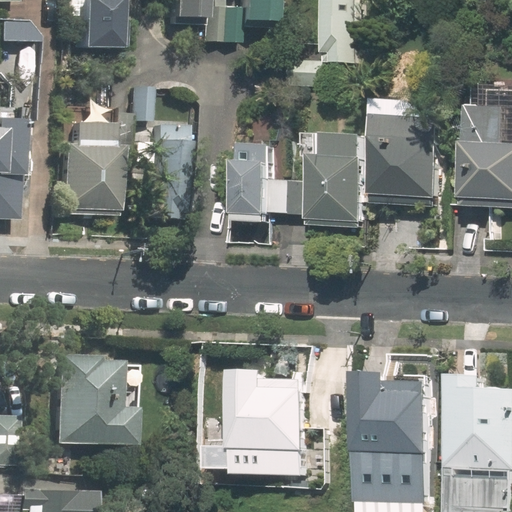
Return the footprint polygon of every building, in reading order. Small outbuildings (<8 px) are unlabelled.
[(70,0),(68,50),(100,51),(100,49),(113,50),(115,5),(102,4),(102,0),(70,0)] [(200,7),(199,0),(163,0),(163,18),(165,18),(165,24),(198,26),(197,42),(218,42),(219,8),(200,7)] [(239,0),(239,7),(226,7),(225,43),(242,43),(243,21),(270,22),(270,0),(239,0)] [(367,25),(367,0),(360,0),(326,0),(325,65),(359,65),(360,25),(367,25)] [(322,62),(293,61),(292,82),(321,84),(322,62)] [(56,214),(105,217),(109,149),(126,150),(127,121),(148,121),(149,88),(127,87),(126,115),(102,114),(101,126),(67,125),(66,148),(59,147),(56,214)] [(511,110),(506,110),(506,103),(472,102),(472,109),(469,109),(468,146),(465,146),(464,201),(467,201),(466,208),(511,210),(511,110)] [(442,200),(446,105),(381,103),(377,196),(380,197),(380,206),(440,209),(440,200),(442,200)] [(0,216),(24,218),(28,132),(18,131),(18,121),(0,120),(0,216)] [(148,142),(145,217),(176,219),(180,127),(152,126),(151,142),(148,142)] [(292,182),(290,216),(308,217),(308,221),(310,221),(309,227),(359,229),(360,223),(364,138),(325,136),(324,158),(310,157),(309,180),(292,179),(292,182)] [(290,216),(292,182),(270,181),(271,147),(238,145),(234,217),(236,217),(236,224),(266,226),(267,218),(268,218),(268,214),(290,216)] [(130,416),(132,368),(112,367),(112,366),(92,364),(92,358),(56,356),(53,447),(124,450),(126,416),(130,416)] [(268,375),(235,374),(233,452),(306,453),(307,382),(268,382),(268,375)] [(366,483),(387,484),(387,482),(388,463),(388,453),(435,456),(438,377),(367,375),(363,452),(367,452),(366,483)] [(485,379),(451,378),(449,469),(511,471),(511,392),(485,392),(485,379)] [(0,431),(0,467),(15,468),(16,432),(0,431)] [(80,511),(81,500),(0,497),(0,511),(80,511)]
